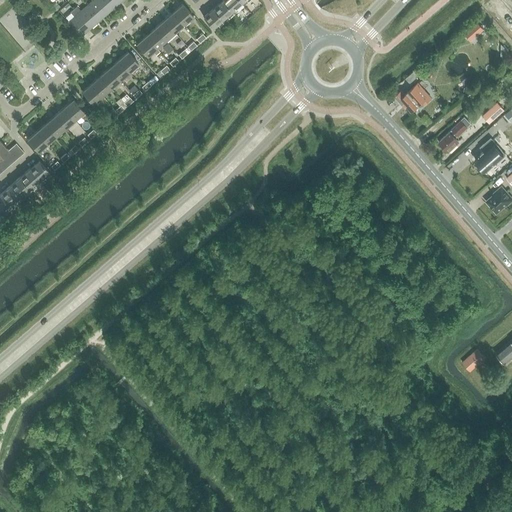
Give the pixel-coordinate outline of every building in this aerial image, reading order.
[(92,0),(87,5),(99,20),(108,12),(98,0),(92,0)] [(98,0),(108,12),(117,4),(114,0),(98,0)] [(223,0),(221,0),(213,7),(223,18),(232,10),(223,0)] [(240,0),(223,0),(232,10),(242,2),(240,0)] [(182,4),(173,12),(184,24),(193,16),(182,4)] [(77,6),(74,9),(90,28),(99,20),(87,5),(81,10),(77,6)] [(223,18),(213,7),(204,16),(213,27),(223,18)] [(90,28),(74,9),(70,11),(74,16),(68,21),(81,36),(90,28)] [(173,12),(164,20),(175,32),(184,24),(173,12)] [(164,20),(155,27),(166,40),(175,32),(164,20)] [(477,21),(464,33),(471,40),(483,29),(477,21)] [(155,27),(146,35),(157,48),(166,40),(155,27)] [(197,39),(200,42),(206,37),(203,33),(197,39)] [(157,48),(146,35),(137,43),(148,55),(153,51),(156,55),(160,51),(157,48)] [(188,47),(191,50),(197,45),(194,41),(188,47)] [(179,55),(182,58),(187,53),(185,49),(179,55)] [(128,51),(119,59),(130,71),(139,63),(128,51)] [(170,62),(173,66),(178,61),(175,57),(170,62)] [(119,59),(110,67),(121,79),(130,71),(119,59)] [(160,70),(163,74),(169,69),(166,65),(160,70)] [(419,66),(414,70),(418,75),(424,70),(420,65),(419,66)] [(110,67),(101,75),(112,87),(121,79),(110,67)] [(101,75),(92,83),(102,95),(112,87),(101,75)] [(142,86),(145,90),(151,85),(148,81),(142,86)] [(102,95),(92,83),(82,91),(93,103),(102,95)] [(405,94),(401,90),(394,96),(402,105),(404,103),(411,111),(419,104),(422,106),(431,98),(419,83),(409,92),(408,91),(405,94)] [(133,94),(136,98),(142,93),(139,89),(133,94)] [(124,102),(127,105),(133,101),(130,97),(124,102)] [(73,99),(64,107),(75,119),(84,111),(73,99)] [(482,115),(487,121),(489,123),(503,109),(496,102),(482,115)] [(115,110),(118,114),(124,108),(121,105),(115,110)] [(64,107),(55,114),(66,127),(75,119),(64,107)] [(106,118),(109,122),(115,116),(112,113),(106,118)] [(55,114),(46,122),(57,135),(66,127),(55,114)] [(460,122),(439,142),(448,151),(459,141),(456,138),(466,128),(470,124),(464,118),(460,122)] [(46,122),(37,130),(48,142),(57,135),(46,122)] [(87,134),(90,138),(96,132),(93,129),(87,134)] [(48,142),(37,130),(28,138),(39,150),(48,142)] [(78,142),(81,146),(87,140),(84,137),(78,142)] [(474,159),(485,172),(506,154),(491,137),(480,147),(483,151),(480,154),(474,159)] [(0,156),(3,154),(7,150),(8,149),(0,140),(0,156)] [(16,142),(12,146),(20,156),(24,152),(16,142)] [(69,150),(72,153),(78,148),(75,145),(69,150)] [(12,146),(8,149),(7,150),(15,160),(20,156),(12,146)] [(7,150),(3,154),(11,163),(15,160),(7,150)] [(60,158),(63,161),(69,156),(66,153),(60,158)] [(3,154),(0,156),(0,159),(7,167),(11,163),(3,154)] [(39,160),(29,168),(39,179),(49,171),(39,160)] [(51,165),(55,169),(60,164),(57,161),(51,165)] [(29,168),(20,176),(29,187),(39,179),(29,168)] [(20,176),(11,185),(20,195),(29,187),(20,176)] [(11,185),(1,193),(11,204),(20,195),(11,185)] [(497,192),(486,201),(496,212),(505,204),(506,205),(511,200),(511,198),(502,186),(496,191),(497,192)] [(1,193),(0,193),(0,210),(1,212),(11,204),(1,193)] [(511,339),(496,353),(505,364),(511,357),(511,339)] [(462,362),(466,366),(470,371),(485,358),(477,349),(462,362)]
